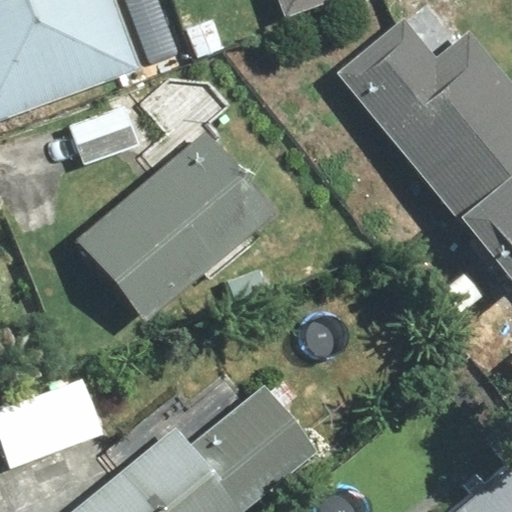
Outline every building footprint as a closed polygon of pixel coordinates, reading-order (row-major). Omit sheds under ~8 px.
[(108,0),(0,0),(0,122),(134,77),(108,0)] [(268,0),(276,19),(329,0),(268,0)] [(418,1),(326,77),(511,298),(511,100),(460,38),(454,44),(418,1)] [(74,164),(137,143),(124,106),(62,128),(74,164)] [(270,207),(198,128),(68,246),(140,325),(270,207)] [(0,465),(1,469),(98,439),(79,379),(0,403),(0,465)] [(224,511),(295,451),(244,392),(189,440),(155,402),(95,454),(110,470),(61,511),(224,511)] [(511,511),(511,465),(453,511),(511,511)]
